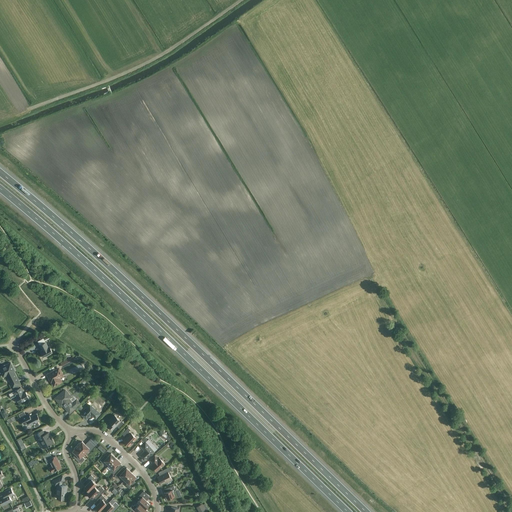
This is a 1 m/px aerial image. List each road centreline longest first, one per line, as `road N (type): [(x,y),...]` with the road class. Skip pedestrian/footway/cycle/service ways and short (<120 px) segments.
road 1 (motorway): [(366,511),(0,172)]
road 2 (motorway): [(0,189),(347,511)]
road 3 (track): [(511,509),(378,291)]
road 4 (unclassified): [(27,109),(141,65),(241,0)]
road 5 (residential): [(156,511),(150,482),(110,441),(90,431),(72,434)]
